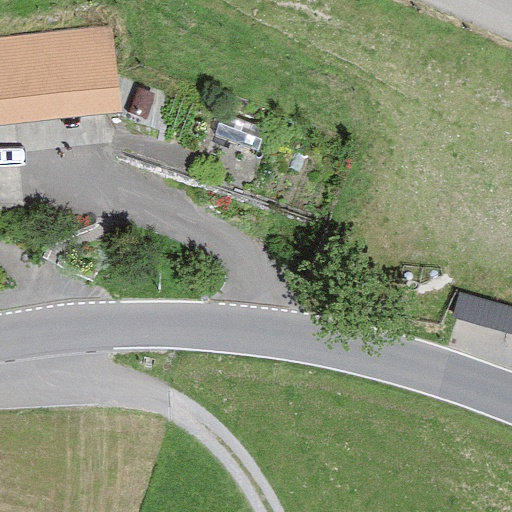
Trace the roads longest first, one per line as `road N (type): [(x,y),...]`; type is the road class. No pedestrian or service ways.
road 1 (tertiary): [(0,338),(136,327),(286,336),(372,353),(511,399)]
road 2 (track): [(0,347),(56,380),(184,409),(236,456),(270,511)]
